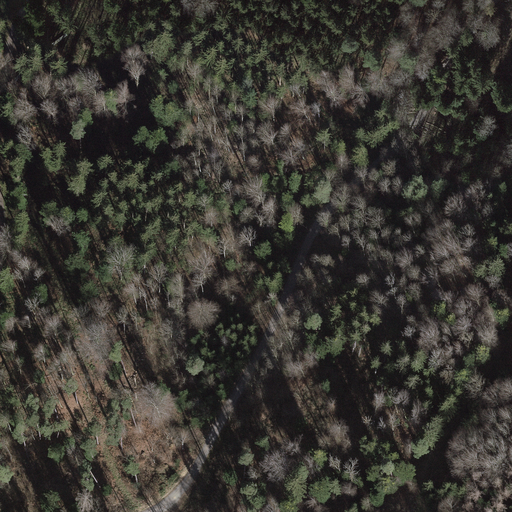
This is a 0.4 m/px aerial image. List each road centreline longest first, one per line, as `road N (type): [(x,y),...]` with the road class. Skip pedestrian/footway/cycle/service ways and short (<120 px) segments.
road 1 (track): [(152,511),(195,471),(278,317),(320,218),(413,128),(493,0)]
road 2 (track): [(511,339),(425,472),(423,511)]
road 3 (track): [(39,0),(10,37),(0,113)]
